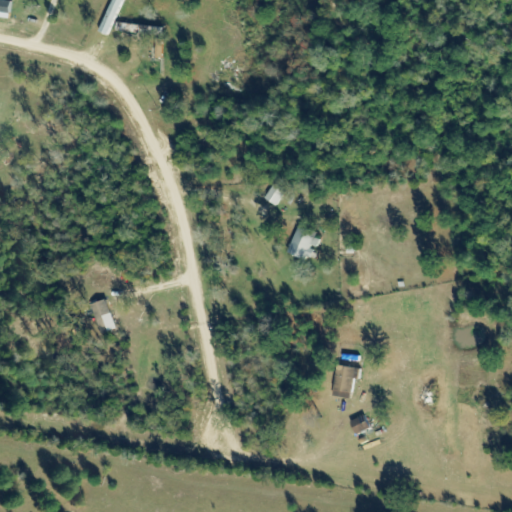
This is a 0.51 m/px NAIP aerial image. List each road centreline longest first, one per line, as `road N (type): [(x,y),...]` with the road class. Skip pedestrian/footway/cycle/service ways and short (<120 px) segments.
road 1 (residential): [(222,453),(170,182),(146,130),(121,91),(90,65),(0,44)]
road 2 (residential): [(222,453),(0,411)]
